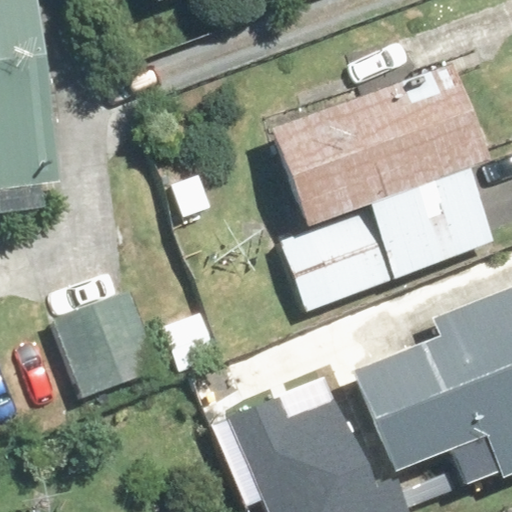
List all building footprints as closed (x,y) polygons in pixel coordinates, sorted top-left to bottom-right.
[(22,0),(0,0),(0,188),(48,182),(22,0)] [(251,132),(283,229),(471,168),(439,71),(251,132)] [(265,251),(294,321),(382,286),(353,216),(265,251)] [(422,340),(333,375),(372,473),(464,437),(482,483),(511,470),(511,319),(500,290),(416,323),(422,340)] [(121,299),(45,327),(72,399),(147,370),(121,299)] [(272,397),(209,424),(246,511),(371,511),(325,403),(282,421),(272,397)]
